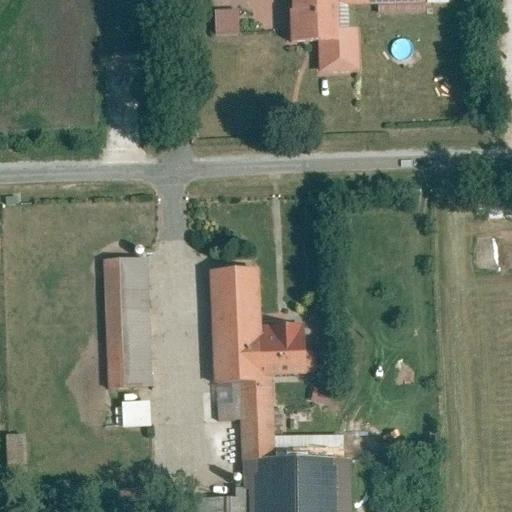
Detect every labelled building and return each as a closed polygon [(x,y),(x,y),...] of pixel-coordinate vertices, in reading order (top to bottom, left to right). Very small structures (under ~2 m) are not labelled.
[(328,0),(282,0),(283,31),(314,31),(314,62),(349,62),(348,20),(329,20),(328,0)] [(210,13),(211,36),(236,35),(234,12),(210,13)] [(142,253),(96,255),(104,377),(149,374),(142,253)] [(256,269),(215,270),(217,374),(243,373),(245,485),(222,485),(223,502),(195,503),(195,511),(345,511),(344,456),(273,458),(271,367),(306,366),(304,321),(258,322),(256,269)] [(312,385),(307,401),(326,407),(331,391),(312,385)] [(118,430),(147,429),(146,403),(116,404),(118,430)] [(4,477),(23,477),(23,435),(5,435),(4,477)] [(148,511),(148,490),(115,492),(116,511),(148,511)]
